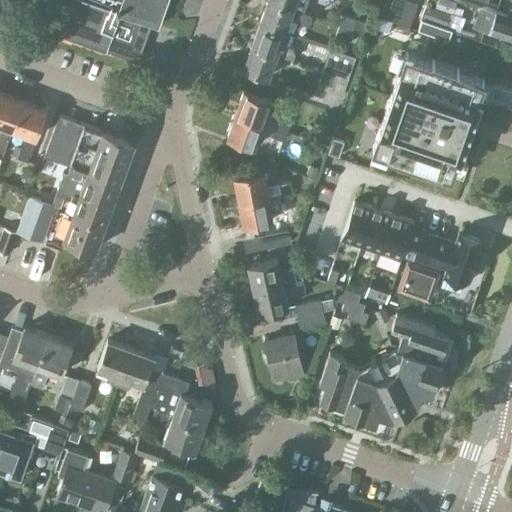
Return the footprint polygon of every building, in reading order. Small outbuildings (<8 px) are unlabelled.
[(52,0),(43,25),(45,26),(74,36),(74,37),(75,37),(105,47),(104,48),(106,48),(138,59),(138,58),(148,31),(147,31),(150,22),(159,25),(159,24),(165,7),(166,3),(167,0),(52,0)] [(269,0),(261,22),(287,31),(292,18),(310,24),(313,15),(305,12),(272,0),(269,0)] [(272,0),(305,12),(309,0),(272,0)] [(376,0),(376,1),(376,2),(378,3),(375,13),(386,17),(391,0),(376,0)] [(405,0),(391,0),(386,17),(397,21),(405,0)] [(418,2),(413,0),(405,0),(397,21),(409,26),(418,2)] [(437,23),(446,26),(451,13),(427,5),(422,17),(437,23)] [(474,25),(511,38),(511,15),(481,5),(474,25)] [(340,24),(366,34),(367,34),(371,23),(344,13),(340,24)] [(437,23),(422,17),(418,29),(433,34),(437,23)] [(293,46),(283,43),(287,31),(261,22),(253,44),(279,54),(289,57),(293,46)] [(437,23),(433,34),(448,39),(452,28),(446,26),(437,23)] [(349,41),(362,45),(366,34),(340,24),(336,36),(350,41),(349,41)] [(245,68),(270,77),(279,54),(253,44),(245,68)] [(409,52),(406,51),(406,53),(406,54),(401,68),(400,69),(400,70),(400,71),(393,93),(392,93),(391,95),(392,95),(389,103),(388,105),(380,128),(379,130),(380,130),(375,144),(374,144),(374,147),(375,147),(376,147),(391,152),(400,155),(399,157),(402,158),(402,157),(424,165),(426,166),(427,165),(450,172),(450,173),(452,174),(453,172),(453,171),(457,157),(460,158),(460,157),(461,155),(460,155),(467,136),(468,134),(472,120),(473,120),(473,119),(474,117),(473,117),(480,98),(481,97),(481,96),(479,95),(484,81),(484,80),(485,79),(482,78),(459,70),(460,69),(457,68),(435,61),(435,60),(433,59),(432,61),(409,53),(409,52)] [(324,70),(349,79),(349,77),(348,77),(352,67),(342,63),(328,58),(324,70)] [(314,94),(326,98),(329,91),(343,96),(349,79),(324,70),(320,81),(319,80),(314,94)] [(268,115),(274,99),(245,89),(237,112),(265,123),(276,127),(276,126),(288,131),(292,121),(279,117),(278,118),(268,115)] [(0,92),(0,123),(3,125),(3,126),(0,134),(0,150),(6,152),(10,140),(14,129),(13,128),(23,100),(0,92)] [(23,100),(13,128),(14,129),(27,133),(27,134),(19,157),(28,160),(47,109),(23,100)] [(71,164),(120,181),(135,141),(102,129),(107,116),(64,100),(45,154),(71,164)] [(257,146),(265,123),(237,112),(229,136),(257,146)] [(114,118),(107,116),(104,123),(112,126),(113,121),(114,118)] [(285,140),(285,139),(294,143),(297,134),(288,131),(276,126),(276,127),(273,136),(285,140)] [(344,140),(334,136),(329,151),(339,155),(344,140)] [(55,203),(57,203),(106,221),(120,181),(71,164),(68,173),(85,179),(81,190),(73,187),(70,197),(56,192),(52,202),(55,203)] [(319,167),(310,164),(307,173),(316,176),(319,167)] [(270,194),(268,184),(266,170),(236,175),(241,200),(270,194)] [(294,190),(292,180),(280,182),(282,192),(294,190)] [(294,190),(282,192),(284,202),(289,201),(296,200),(296,199),(294,190)] [(53,213),(39,208),(43,198),(31,194),(18,230),(44,239),(53,213)] [(275,219),(272,204),(270,194),(241,200),(245,224),(275,219)] [(362,244),(375,206),(355,199),(349,216),(342,237),(362,244)] [(55,203),(52,211),(56,213),(46,240),(62,246),(65,237),(96,248),(106,221),(57,203),(55,203)] [(375,206),(362,244),(368,246),(381,251),(394,213),(375,206)] [(415,220),(394,213),(381,251),(401,258),(403,251),(415,256),(425,229),(413,225),(415,220)] [(0,242),(0,249),(10,253),(18,231),(6,226),(0,242)] [(292,240),(290,229),(267,233),(269,245),(292,240)] [(425,229),(415,256),(428,260),(437,233),(430,231),(425,229)] [(437,233),(428,260),(447,267),(444,274),(456,278),(467,282),(471,269),(474,270),(478,259),(482,249),(478,248),(482,239),(471,235),(459,231),(456,240),(453,238),(446,236),(437,233)] [(250,264),(255,288),(298,279),(298,278),(295,267),(282,270),(280,257),(250,264)] [(402,287),(429,297),(438,273),(410,263),(402,287)] [(338,272),(330,269),(328,278),(327,281),(334,283),(338,272)] [(255,288),(261,312),(290,306),(287,293),(307,289),(304,277),(298,278),(298,279),(255,288)] [(343,308),(350,311),(348,317),(366,323),(370,312),(364,310),(367,303),(359,300),(362,293),(342,287),(338,299),(345,301),(343,308)] [(324,310),(322,300),(322,298),(296,304),(299,316),(324,310)] [(299,316),(302,329),(327,323),(324,310),(299,316)] [(346,406),(345,409),(376,419),(380,410),(394,415),(396,411),(415,402),(418,403),(423,389),(432,392),(443,360),(441,359),(449,335),(434,330),(436,324),(405,314),(399,329),(403,331),(398,346),(371,359),(362,364),(346,359),(347,355),(331,350),(320,381),(326,383),(321,398),(346,406)] [(21,378),(31,382),(49,334),(25,325),(24,329),(13,325),(9,335),(2,355),(0,360),(0,361),(24,370),(21,378)] [(0,331),(0,354),(2,355),(9,335),(0,331)] [(273,369),(284,367),(286,376),(305,372),(297,332),(266,339),(273,369)] [(31,382),(43,387),(49,370),(61,375),(73,343),(49,334),(31,382)] [(108,378),(119,382),(132,347),(109,339),(99,368),(110,372),(108,378)] [(133,414),(146,419),(150,407),(164,372),(169,357),(156,352),(155,355),(132,347),(119,382),(130,386),(132,380),(144,384),(133,414)] [(156,409),(205,426),(213,402),(185,392),(189,380),(164,372),(150,407),(156,409)] [(62,393),(73,397),(80,378),(68,374),(62,393)] [(70,405),(83,409),(93,383),(80,378),(73,397),(70,405)] [(165,439),(196,450),(205,426),(156,409),(153,419),(170,426),(165,439)] [(0,468),(21,476),(32,444),(61,454),(71,427),(41,417),(37,430),(13,422),(11,430),(0,426),(0,468)] [(135,450),(162,460),(167,446),(140,437),(135,450)] [(57,495),(105,511),(116,478),(83,466),(88,454),(67,447),(58,473),(64,475),(57,495)] [(115,474),(129,479),(138,453),(124,448),(115,474)] [(140,511),(174,511),(184,484),(154,473),(140,511)] [(363,511),(335,502),(334,503),(336,504),(334,509),(317,503),(318,490),(320,490),(320,488),(288,486),(282,511),(363,511)]
